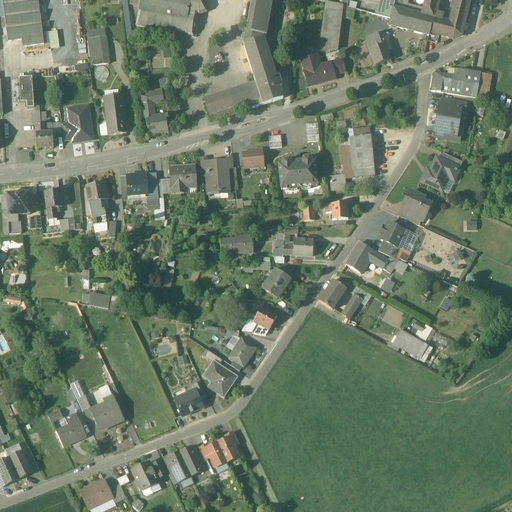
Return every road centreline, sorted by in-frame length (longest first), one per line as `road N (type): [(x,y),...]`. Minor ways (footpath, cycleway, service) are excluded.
road 1 (residential): [(424,68),(411,151),(234,412),(0,505)]
road 2 (tertiary): [(0,175),(126,158),(424,68)]
road 3 (unknown): [(204,138),(194,70),(221,0)]
